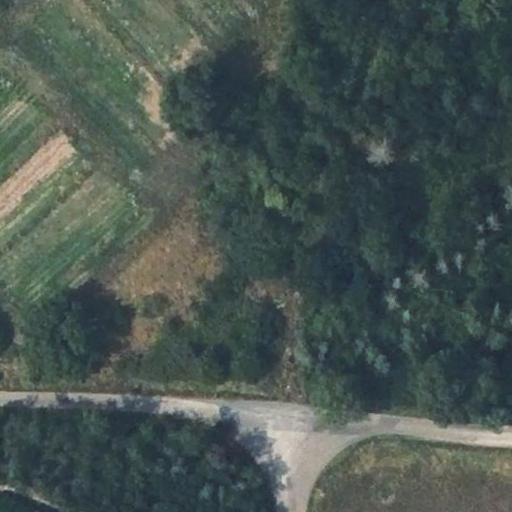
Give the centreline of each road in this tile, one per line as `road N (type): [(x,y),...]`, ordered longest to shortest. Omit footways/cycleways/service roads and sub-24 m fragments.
road 1 (unclassified): [(308,424),(191,410),(0,405)]
road 2 (unclassified): [(511,439),(308,424)]
